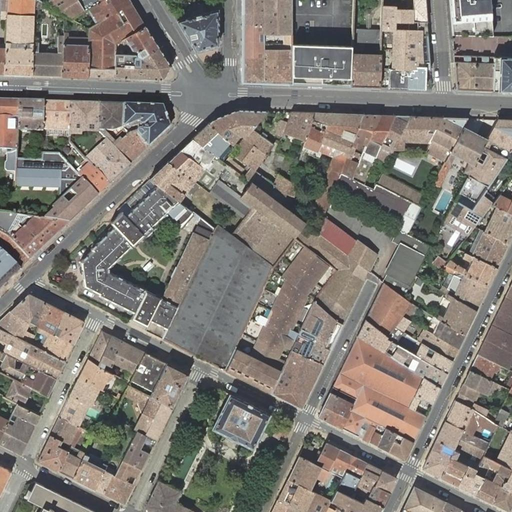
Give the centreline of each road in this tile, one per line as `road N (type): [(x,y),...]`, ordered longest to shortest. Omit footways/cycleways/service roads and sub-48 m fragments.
road 1 (tertiary): [(29,275),(219,95)]
road 2 (residential): [(511,258),(409,471)]
road 3 (tertiary): [(444,103),(219,95)]
road 4 (tertiary): [(0,87),(219,95)]
road 5 (residential): [(96,313),(23,464)]
road 6 (residential): [(133,511),(204,367)]
road 7 (residential): [(369,288),(306,419)]
road 8 (tertiary): [(146,0),(194,78),(219,95)]
road 9 (residential): [(204,367),(96,313)]
